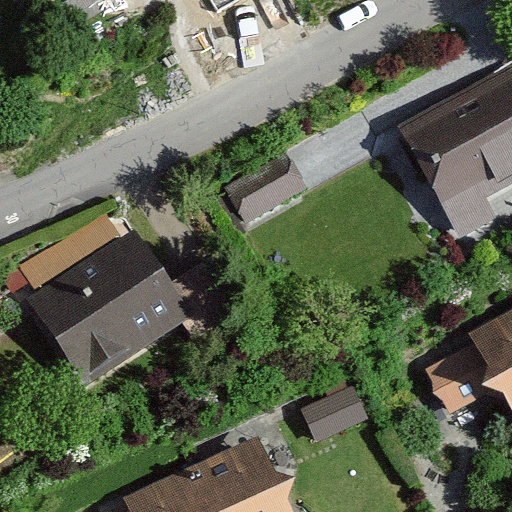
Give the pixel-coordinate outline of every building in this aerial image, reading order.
[(76,0),(89,20),(119,0),(76,0)] [(511,79),(396,133),(451,251),(506,225),(490,191),(511,181),(511,79)] [(288,143),(223,181),(251,228),(315,190),(288,143)] [(118,207),(11,269),(76,381),(183,318),(164,283),(118,207)] [(205,260),(164,283),(183,318),(200,348),(242,325),(205,260)] [(511,311),(470,332),(495,389),(511,422),(511,311)] [(495,389),(470,332),(421,353),(445,410),(495,389)] [(296,511),(262,436),(133,495),(140,511),(296,511)]
